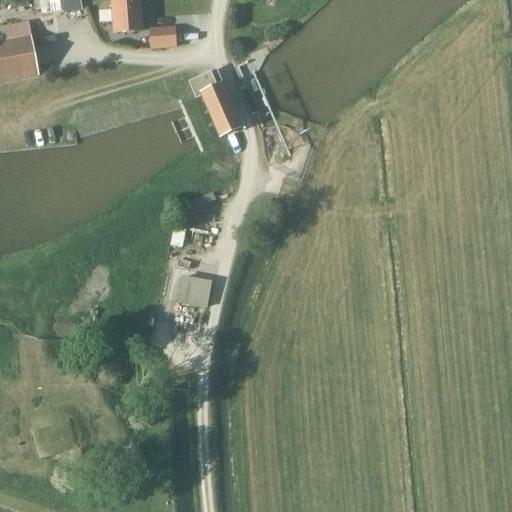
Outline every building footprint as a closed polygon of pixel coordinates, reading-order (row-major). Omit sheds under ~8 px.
[(112,0),(114,33),(143,31),(140,0),(112,0)] [(279,9),(280,0),(265,0),(264,5),(279,9)] [(0,84),(38,76),(27,23),(0,28),(3,41),(0,41),(0,84)] [(152,50),(176,48),(175,29),(150,31),(152,50)] [(242,82),(253,77),(246,62),(236,67),(242,82)] [(242,128),(218,72),(190,84),(197,98),(202,96),(221,137),(242,128)] [(210,309),(214,285),(183,279),(179,303),(210,309)] [(41,458),(77,448),(69,421),(34,432),(41,458)]
